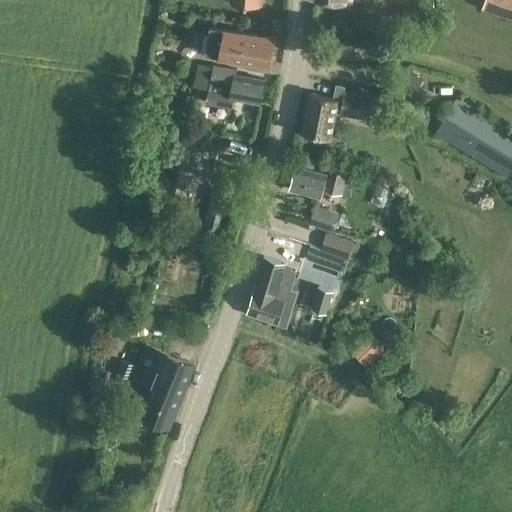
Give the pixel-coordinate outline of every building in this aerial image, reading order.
[(511,0),(484,0),(482,8),(511,18),(511,0)] [(201,30),(198,50),(208,52),(208,54),(270,66),(276,38),(213,26),(212,31),(201,30)] [(189,58),(179,56),(175,73),(186,74),(189,58)] [(192,87),(202,89),(204,78),(211,80),(209,90),(207,102),(231,107),(233,98),(261,103),(265,79),(236,74),(236,69),(196,62),(192,87)] [(423,77),(407,71),(403,69),(398,82),(401,84),(398,92),(410,97),(414,87),(418,89),(423,77)] [(310,93),(302,132),(322,136),(329,138),(334,112),(339,113),(344,88),(345,88),(345,85),(336,83),(333,98),(329,97),(324,96),(310,93)] [(339,113),(339,114),(367,119),(383,122),(387,96),(371,93),(345,88),(344,88),(339,113)] [(436,133),(506,176),(511,166),(511,130),(458,97),(436,133)] [(187,147),(185,155),(197,158),(199,149),(187,147)] [(175,191),(174,195),(180,196),(181,192),(188,194),(192,176),(195,165),(182,162),(175,191)] [(321,197),(322,191),(347,197),(353,174),(327,167),(326,170),(322,169),(321,172),(295,165),(289,189),(321,197)] [(125,196),(122,210),(137,214),(140,199),(125,196)] [(315,205),(310,224),(327,229),(332,210),(315,205)] [(320,250),(347,258),(352,240),(326,232),(320,250)] [(254,290),(247,314),(263,319),(279,323),(290,287),(295,270),(284,267),(286,263),(264,257),(254,290)] [(312,307),(328,312),(334,292),(318,287),(312,307)] [(140,416),(151,420),(170,427),(195,364),(148,345),(140,366),(124,360),(119,374),(152,387),(140,416)]
